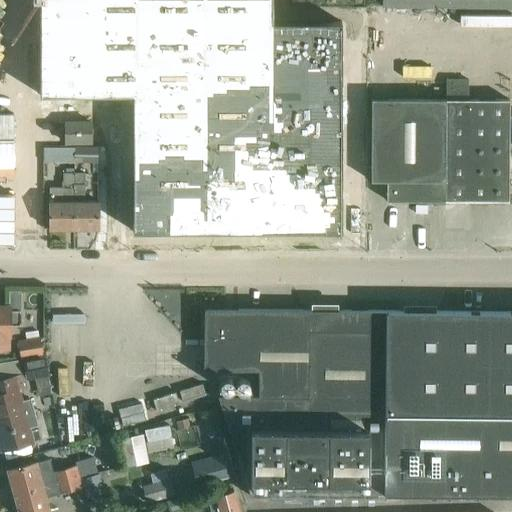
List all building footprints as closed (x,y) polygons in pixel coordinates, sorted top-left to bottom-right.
[(41,0),(40,92),(133,93),(132,230),(341,232),(343,21),(271,20),(270,0),(41,0)] [(359,84),(359,73),(367,73),(367,40),(344,40),(343,83),(359,84)] [(508,200),(508,97),(467,97),(467,76),(445,76),(445,96),(370,96),(370,178),(386,178),(387,200),(442,200),(466,200),(508,200)] [(91,120),(65,121),(66,141),(91,141),(91,120)] [(74,158),(74,146),(65,146),(65,162),(74,162),(74,158)] [(74,158),(74,162),(81,162),(98,162),(98,146),(74,146),(74,158)] [(63,186),(49,186),(49,227),(73,227),(74,171),(64,171),(63,186)] [(74,171),(73,227),(98,227),(98,199),(85,199),(85,171),(74,171)] [(8,335),(10,335),(10,324),(21,324),(21,308),(10,308),(10,305),(0,305),(0,347),(8,347),(8,335)] [(511,492),(511,310),(205,306),(204,367),(259,368),(258,394),(218,393),(250,493),(384,495),(384,491),(511,492)] [(40,338),(20,341),(22,356),(42,353),(40,338)] [(43,357),(24,360),(26,377),(45,374),(43,357)] [(0,438),(3,449),(37,440),(32,422),(29,423),(20,389),(27,387),(23,373),(0,379),(0,438)] [(172,395),(152,401),(156,413),(178,406),(180,412),(213,401),(207,383),(172,395)] [(148,462),(143,433),(121,437),(127,466),(148,462)] [(15,493),(58,481),(55,471),(54,471),(51,458),(38,461),(38,460),(8,468),(15,493)] [(58,481),(80,476),(94,472),(91,460),(77,463),(77,464),(55,471),(58,481)] [(80,476),(83,486),(100,482),(99,478),(126,472),(124,465),(97,471),(94,472),(80,476)] [(171,477),(167,478),(165,469),(150,473),(152,482),(142,484),(147,503),(175,495),(171,477)] [(80,476),(58,481),(15,493),(19,511),(44,511),(51,510),(47,497),(83,487),(83,486),(80,476)] [(240,511),(234,489),(207,496),(210,511),(240,511)]
